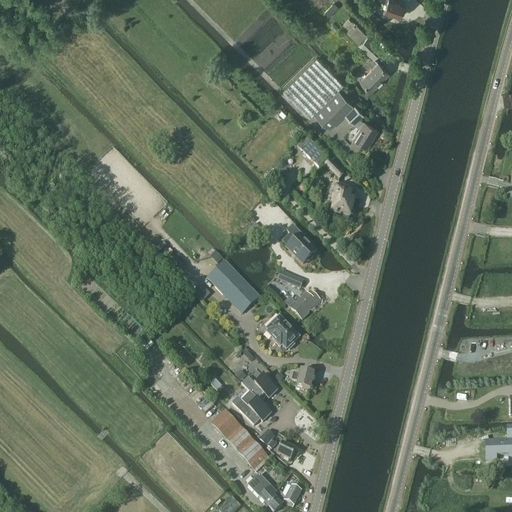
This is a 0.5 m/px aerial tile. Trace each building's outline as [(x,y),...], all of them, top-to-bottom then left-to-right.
[(399,17),(400,15),(405,2),(398,0),(382,0),(382,2),(387,3),(384,11),(399,17)] [(334,3),(325,12),(329,16),(338,7),(334,3)] [(347,32),(356,24),(349,16),(341,25),(347,32)] [(367,36),(356,24),(347,33),(373,59),(382,50),(368,35),(367,36)] [(317,58),(283,91),(310,119),(314,114),(329,130),(344,115),(353,106),(339,91),(344,85),(317,58)] [(371,92),(389,73),(378,62),(360,80),(371,92)] [(353,106),(344,115),(353,124),(354,124),(360,127),(350,142),(365,150),(378,129),(363,121),(360,119),(364,115),(355,104),(353,106)] [(318,168),(323,164),(327,159),(306,138),(297,148),(318,168)] [(344,174),(329,161),(324,165),(339,179),(344,174)] [(335,207),(333,218),(342,220),(341,222),(350,224),(351,220),(355,201),(352,200),(353,195),(350,194),(350,192),(346,191),(346,189),(338,187),(334,206),(335,207)] [(256,224),(246,232),(254,241),(263,233),(256,224)] [(292,227),(287,232),(294,239),(291,241),(293,242),(287,248),(303,265),(306,262),(308,263),(313,258),(312,256),(315,253),(308,246),(310,245),(292,227)] [(218,265),(223,260),(216,252),(210,257),(218,265)] [(242,315),(260,298),(225,262),(207,279),(242,315)] [(285,273),(281,282),(289,286),(290,286),(294,277),(285,273)] [(321,303),(311,293),(308,295),(307,293),(301,299),(298,296),(292,302),(290,299),(285,304),(302,322),(321,303)] [(286,352),(299,339),(279,318),(275,323),(266,331),(286,352)] [(254,359),(247,352),(243,356),(251,363),(254,359)] [(310,391),(314,374),(300,371),(299,376),(294,374),(291,382),(297,384),(296,388),(310,391)] [(284,378),(280,374),(275,378),(279,383),(284,378)] [(248,378),(241,385),(249,393),(256,399),(260,404),(266,398),(268,400),(278,391),(263,377),(255,385),(248,378)] [(214,378),(208,383),(218,393),(223,388),(214,378)] [(238,398),(231,404),(235,408),(254,426),(260,421),(263,423),(271,414),(260,404),(256,399),(249,393),(241,401),(238,398)] [(256,473),(269,460),(225,411),(211,424),(256,473)] [(509,443),(486,444),(486,462),(496,462),(496,457),(508,457),(508,461),(511,460),(511,428),(507,429),(507,439),(508,439),(509,443)] [(263,435),(259,440),(266,447),(270,442),(263,435)] [(276,444),(272,441),(267,446),(272,450),(276,444)] [(291,462),(296,450),(281,444),(277,455),(291,462)] [(259,475),(248,486),(260,499),(272,511),(276,511),(283,505),(275,497),(277,495),(261,478),(259,475)] [(277,495),(275,497),(283,505),(283,504),(293,509),(302,492),(292,487),(291,488),(287,486),(283,494),(280,492),(277,495)]
